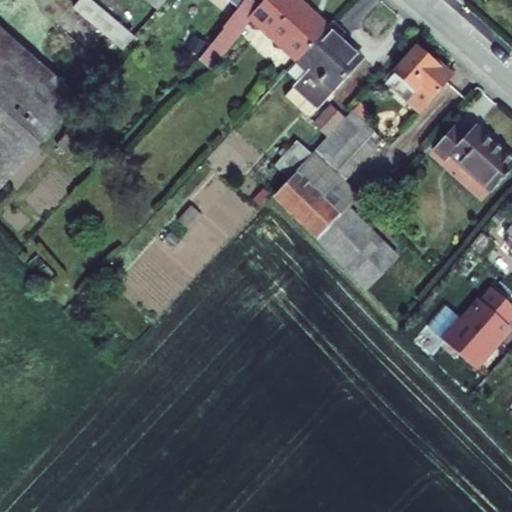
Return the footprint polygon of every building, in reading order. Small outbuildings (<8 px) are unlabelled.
[(90,0),(86,0),(77,10),(126,55),(137,41),(90,0)] [(273,0),(261,13),(250,3),(193,67),(206,78),(250,29),(306,80),(296,91),(318,112),(361,67),(341,48),(346,43),(332,30),(330,34),(291,0),(273,0)] [(212,0),(234,17),(248,0),(212,0)] [(0,17),(0,177),(6,183),(89,94),(0,17)] [(175,19),(169,22),(172,27),(178,23),(175,19)] [(449,83),(415,51),(382,87),(414,118),(427,104),(449,83)] [(384,142),(352,111),(341,122),(329,112),(313,131),(324,142),(309,159),(295,145),(271,171),(285,183),(272,199),(374,297),(408,261),(350,207),(358,198),(344,185),(384,142)] [(464,141),(451,130),(429,153),(441,165),(449,157),(490,196),(511,171),(511,167),(472,131),(464,141)] [(511,323),(511,307),(494,292),(447,346),(476,372),(511,331),(511,330),(508,328),(511,323)]
